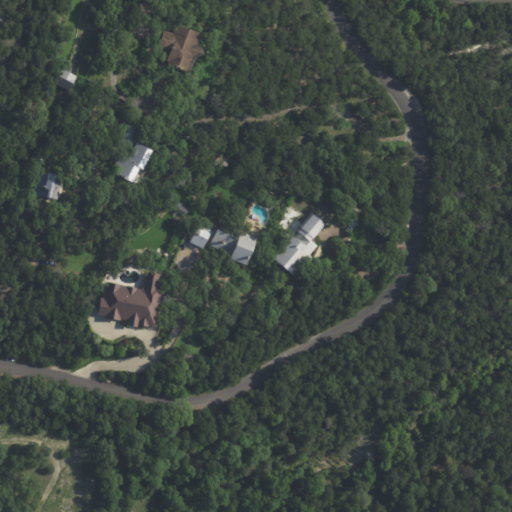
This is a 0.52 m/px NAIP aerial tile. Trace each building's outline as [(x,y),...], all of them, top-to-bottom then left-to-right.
[(144,19),(135,18),(137,4),(153,5),(152,16),(147,16),(146,19),(144,19)] [(204,36),(201,45),(205,54),(195,58),(190,72),(169,64),(173,52),(160,47),(166,30),(175,33),(178,25),(185,27),(188,26),(189,29),(205,35),(204,36)] [(64,69),(78,77),(75,84),(76,85),(72,93),(57,85),(61,77),(60,76),(64,69)] [(146,171),(146,172),(142,170),(135,185),(118,176),(122,167),(117,165),(121,156),(130,161),(139,144),(155,153),(146,171)] [(36,200),(39,172),(64,175),(60,203),(36,200)] [(351,227),(341,218),(351,206),(365,217),(354,230),(351,227)] [(324,224),(312,237),(312,236),(309,239),(318,247),(293,275),(272,255),(290,235),(288,233),(294,227),(297,229),(313,212),(325,223),(324,224)] [(201,248),(190,244),(198,225),(208,230),(209,226),(220,231),(223,225),(260,241),(249,268),(232,261),(234,258),(218,251),(218,250),(211,247),(213,243),(208,241),(204,250),(201,248)] [(140,288),(104,281),(97,316),(125,321),(125,324),(152,329),(162,275),(143,271),(140,288)]
